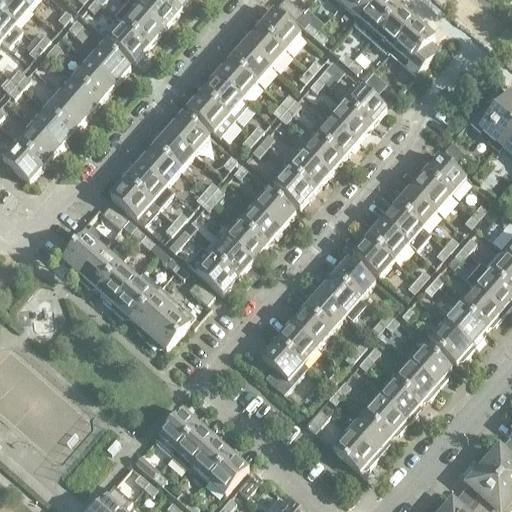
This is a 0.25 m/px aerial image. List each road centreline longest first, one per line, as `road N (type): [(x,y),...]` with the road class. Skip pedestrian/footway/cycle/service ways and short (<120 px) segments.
road 1 (residential): [(334,511),(205,391),(204,380),(495,38)]
road 2 (residential): [(254,0),(42,233),(27,239),(0,221)]
road 3 (residential): [(511,373),(387,511)]
